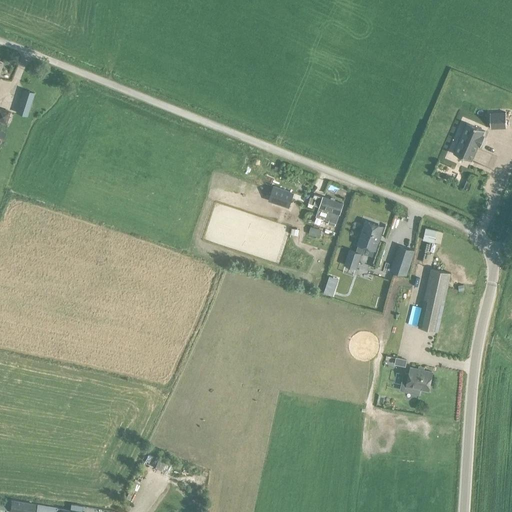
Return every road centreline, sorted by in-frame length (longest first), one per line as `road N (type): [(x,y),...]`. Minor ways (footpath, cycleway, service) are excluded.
road 1 (unclassified): [(493,254),(454,222),(0,41)]
road 2 (unclassified): [(463,511),(473,364),(493,254)]
